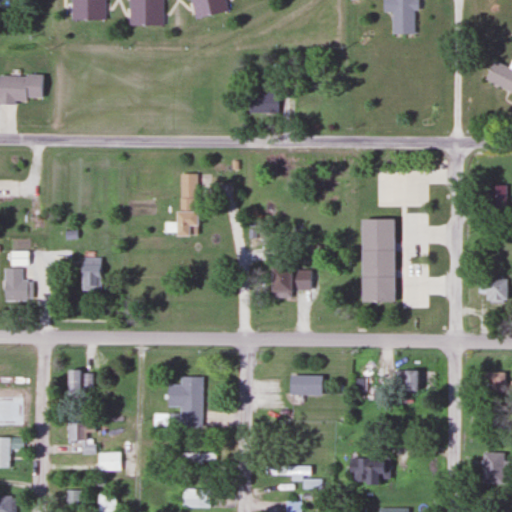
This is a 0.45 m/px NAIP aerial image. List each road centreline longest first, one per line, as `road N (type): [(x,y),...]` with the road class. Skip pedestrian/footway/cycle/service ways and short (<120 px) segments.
road 1 (residential): [(0,337),(511,342)]
road 2 (residential): [(0,137),(511,140)]
road 3 (residential): [(451,511),(456,193)]
road 4 (residential): [(244,511),(247,368),(234,214)]
road 5 (residential): [(454,0),(456,193)]
road 6 (residential): [(38,511),(42,338)]
